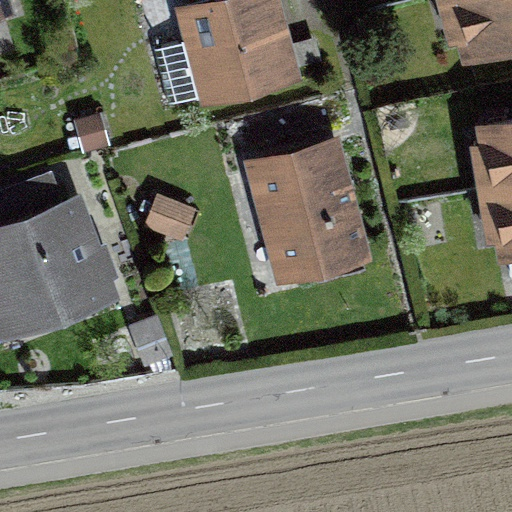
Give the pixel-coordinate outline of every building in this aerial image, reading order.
[(0,0),(0,23),(19,17),(12,0),(0,0)] [(277,0),(205,0),(177,7),(202,104),(298,80),(277,0)] [(511,36),(511,0),(462,0),(475,47),(511,36)] [(511,111),(487,116),(499,185),(511,182),(511,111)] [(340,149),(222,176),(251,300),(369,272),(340,149)] [(511,182),(499,185),(511,258),(511,182)] [(79,200),(0,227),(0,307),(14,347),(118,311),(79,200)]
